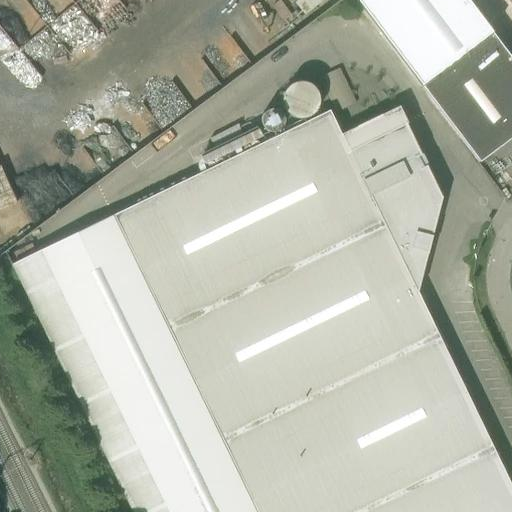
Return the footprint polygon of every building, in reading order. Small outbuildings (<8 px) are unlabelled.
[(511,61),(491,34),(420,87),(478,163),(511,136),(511,61)] [(332,107),(352,95),(336,68),(316,80),(332,107)] [(310,120),(112,216),(255,511),(511,511),(511,491),(416,292),(440,198),(424,167),(422,168),(416,157),(419,155),(404,125),(406,124),(397,107),(339,135),(328,111),(310,120)] [(0,208),(11,204),(0,176),(0,208)] [(123,511),(255,511),(112,216),(5,267),(123,511)]
